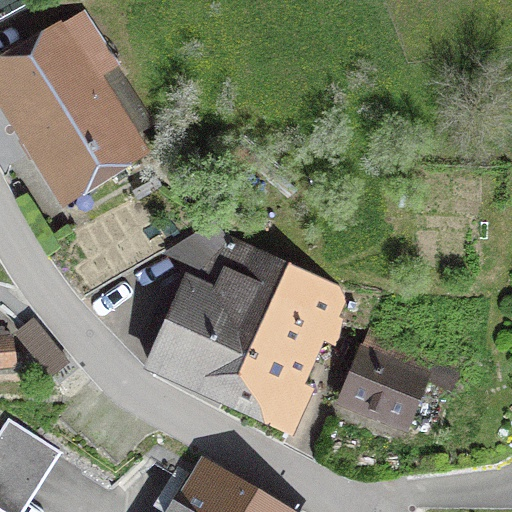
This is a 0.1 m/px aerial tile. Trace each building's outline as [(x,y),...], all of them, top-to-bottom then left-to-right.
[(54,29),(0,62),(0,96),(67,204),(135,160),(121,139),(145,123),(80,17),(55,32),(54,29)] [(164,344),(152,366),(224,400),(285,275),(217,235),(199,267),(178,313),(161,306),(147,337),(164,344)] [(224,400),(288,430),(304,397),(296,394),(325,333),(336,338),(348,312),(285,275),(224,400)] [(370,330),(361,352),(358,351),(337,400),(405,428),(423,383),(448,394),(459,367),(370,330)] [(0,511),(20,511),(54,453),(7,427),(0,439),(0,511)] [(272,511),(204,472),(180,511),(272,511)]
